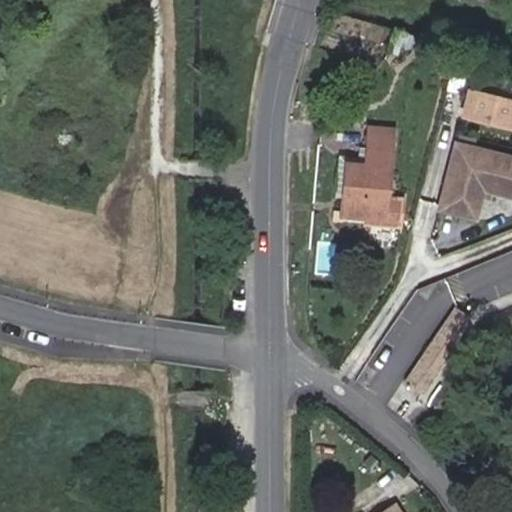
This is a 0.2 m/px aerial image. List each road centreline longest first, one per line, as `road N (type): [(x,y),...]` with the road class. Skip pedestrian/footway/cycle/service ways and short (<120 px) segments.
road 1 (residential): [(300,0),(269,138),(269,328)]
road 2 (residential): [(269,328),(433,469),(471,511)]
road 3 (unclassified): [(268,511),(269,328)]
